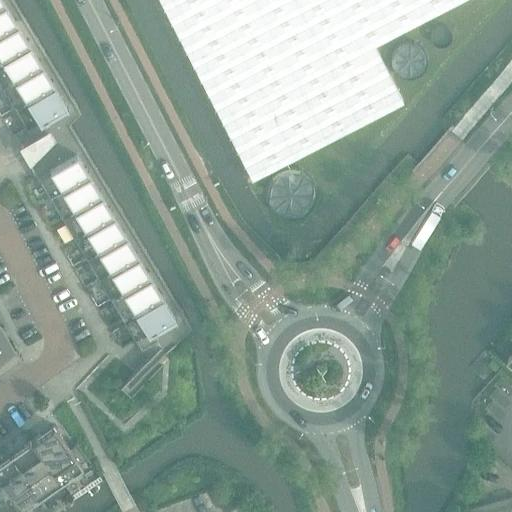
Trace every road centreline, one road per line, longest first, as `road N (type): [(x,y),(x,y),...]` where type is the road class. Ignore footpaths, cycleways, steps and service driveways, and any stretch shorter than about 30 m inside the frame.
road 1 (secondary): [(219,255),(88,0)]
road 2 (residential): [(0,230),(56,347),(50,361),(0,397)]
road 3 (secondary): [(421,215),(511,106)]
road 4 (secondary): [(360,334),(408,257),(421,215)]
road 5 (secondary): [(421,215),(388,242),(338,319)]
